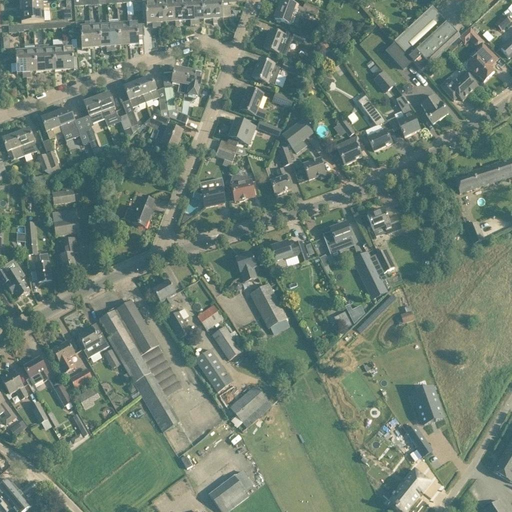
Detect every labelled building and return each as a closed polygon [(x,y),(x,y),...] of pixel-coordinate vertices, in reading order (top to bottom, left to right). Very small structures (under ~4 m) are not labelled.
[(154,0),(155,2),(157,29),(158,29),(161,28),(160,24),(166,23),(164,1),(163,0),(154,0)] [(166,1),(164,1),(166,23),(175,23),(173,0),(168,0),(169,1),(166,1)] [(183,0),(173,0),(175,23),(175,27),(178,27),(180,27),(179,23),(185,22),(183,0),(184,0),(183,0)] [(184,0),(183,0),(185,22),(190,22),(190,24),(191,27),(195,26),(192,0),(184,0)] [(192,0),(195,26),(199,26),(198,21),(204,21),(202,0),(192,0)] [(202,0),(204,21),(213,21),(213,20),(211,0),(202,0)] [(211,0),(213,20),(213,21),(213,25),(214,25),(217,25),(217,20),(220,20),(222,20),(223,21),(223,19),(230,19),(229,4),(222,4),(221,0),(211,0)] [(282,1),(275,21),(283,24),(284,24),(290,26),(293,18),(299,20),(303,21),(306,12),(317,16),(319,10),(306,5),(304,10),(303,10),(297,7),(291,5),(282,1)] [(149,2),(145,3),(146,16),(147,26),(147,25),(152,24),(153,29),(157,29),(155,2),(149,2)] [(21,10),(17,10),(17,15),(43,13),(42,3),(21,5),(21,10)] [(432,8),(395,43),(407,56),(406,56),(422,73),(423,72),(431,65),(448,49),(452,45),(458,39),(459,38),(450,28),(447,24),(444,21),(432,8)] [(505,16),(495,25),(501,32),(511,21),(511,14),(507,10),(502,14),(505,16)] [(43,22),(43,13),(17,15),(17,19),(22,18),(22,23),(21,23),(21,24),(45,22),(44,22),(43,22)] [(133,24),(131,16),(127,16),(128,24),(129,47),(139,46),(139,47),(138,24),(133,24)] [(95,27),(95,21),(90,22),(92,49),(101,49),(99,26),(95,27)] [(118,21),(109,22),(109,26),(111,52),(115,52),(114,48),(120,47),(118,25),(118,21)] [(85,28),(80,28),(81,35),(81,42),(82,51),(82,50),(92,49),(90,22),(85,22),(85,28)] [(120,47),(129,47),(128,24),(118,25),(120,47)] [(111,52),(109,26),(99,26),(101,49),(106,48),(107,53),(111,52)] [(489,44),(497,36),(490,28),(482,36),(489,44)] [(459,38),(458,39),(464,46),(469,41),(477,49),(482,45),(484,43),(469,29),(459,38)] [(271,32),(264,49),(270,52),(277,54),(286,58),(293,41),(292,41),(292,40),(294,35),(295,35),(287,32),(285,37),(271,32)] [(292,40),(292,41),(293,41),(304,45),(306,39),(295,35),(294,35),(292,40)] [(509,60),(511,56),(511,38),(500,50),(509,60)] [(67,41),(62,41),(62,46),(63,46),(63,50),(64,71),(74,71),(74,72),(74,71),(77,70),(77,59),(73,59),(73,50),(73,48),(72,48),(72,49),(68,50),(67,45),(67,41)] [(325,41),(318,47),(321,52),(329,46),(325,41)] [(452,45),(448,49),(451,53),(456,49),(452,45)] [(484,83),(494,73),(490,69),(498,61),(482,45),(477,49),(470,57),(474,61),(467,68),(477,78),(478,77),(484,83)] [(36,73),(46,72),(44,46),(39,47),(39,52),(35,52),(36,73)] [(49,51),(49,46),(44,46),(46,72),(55,72),(54,51),(49,51)] [(55,72),(64,71),(63,50),(63,46),(53,46),(54,51),(55,72)] [(394,46),(387,53),(403,70),(410,64),(394,46)] [(27,78),(31,78),(31,73),(36,73),(35,52),(34,47),(25,47),(25,53),(27,78)] [(16,53),(16,52),(15,52),(16,65),(11,65),(11,73),(17,73),(17,76),(17,74),(23,74),(23,79),(27,78),(25,53),(16,53)] [(259,61),(253,79),(262,82),(267,84),(275,87),(280,72),(280,70),(280,69),(259,61)] [(305,80),(307,73),(284,64),(281,70),(305,80)] [(431,65),(423,72),(429,79),(437,71),(431,65)] [(163,78),(164,89),(166,100),(168,112),(176,111),(177,112),(181,114),(182,115),(183,108),(176,107),(172,88),(172,84),(179,85),(177,94),(184,95),(186,86),(189,72),(175,69),(174,75),(163,77),(163,78)] [(185,95),(184,102),(192,104),(195,102),(196,98),(197,98),(199,89),(200,89),(203,75),(189,72),(186,86),(184,95),(185,95)] [(377,79),(375,81),(386,94),(394,86),(383,73),(383,74),(377,79)] [(463,102),(478,88),(464,73),(451,84),(448,81),(440,88),(454,102),(459,98),(463,102)] [(153,102),(159,99),(151,78),(138,84),(143,97),(145,104),(153,101),(153,102)] [(328,90),(333,82),(325,78),(321,87),(328,90)] [(308,90),(314,88),(312,80),(306,82),(308,90)] [(145,104),(143,97),(138,84),(124,89),(133,109),(138,107),(145,104)] [(264,120),(266,113),(258,110),(263,96),(248,90),(240,111),(255,117),(255,116),(264,120)] [(109,95),(96,99),(102,113),(104,120),(111,118),(116,116),(114,109),(112,104),(109,95)] [(290,110),(293,102),(276,95),(272,103),(290,110)] [(376,127),(365,132),(369,139),(368,140),(374,153),(391,145),(386,133),(392,131),(386,122),(385,122),(365,96),(358,102),(376,127)] [(448,116),(435,97),(421,107),(433,126),(448,116)] [(104,120),(102,113),(96,99),(84,104),(90,118),(93,125),(104,120)] [(159,102),(161,117),(170,121),(169,119),(168,112),(166,100),(159,102)] [(420,132),(408,106),(400,109),(402,113),(394,116),(404,139),(420,132)] [(69,110),(55,115),(60,128),(62,133),(63,135),(71,132),(74,140),(80,138),(78,133),(77,129),(76,130),(74,123),(73,119),(69,110)] [(176,111),(168,112),(169,119),(170,119),(176,122),(186,125),(189,117),(187,117),(182,115),(181,114),(177,112),(176,111)] [(133,113),(126,116),(131,128),(134,135),(140,130),(138,126),(133,113)] [(55,115),(42,120),(45,129),(47,133),(50,141),(56,139),(55,136),(53,131),(60,128),(55,115)] [(155,115),(143,125),(147,127),(154,130),(159,132),(155,141),(156,143),(162,145),(162,144),(167,146),(176,150),(183,133),(173,130),(167,127),(170,121),(161,117),(159,116),(155,115)] [(349,138),(355,134),(341,115),(336,119),(340,125),(339,125),(349,138)] [(126,116),(119,119),(121,123),(124,131),(128,141),(129,140),(134,135),(131,128),(126,116)] [(229,139),(227,144),(236,148),(238,142),(239,142),(242,143),(246,145),(248,146),(249,145),(246,144),(250,134),(253,135),(255,128),(251,127),(246,124),(236,121),(229,139)] [(292,150),(312,134),(302,121),(282,137),(292,150)] [(280,139),(282,131),(260,123),(258,130),(280,139)] [(92,128),(85,131),(90,144),(92,151),(99,149),(96,141),(92,128)] [(31,155),(37,153),(34,144),(34,143),(29,130),(16,135),(21,148),(23,155),(24,157),(31,155)] [(78,133),(80,138),(83,147),(84,146),(90,144),(85,131),(78,133)] [(16,135),(2,140),(6,150),(7,153),(8,153),(11,163),(18,160),(17,160),(16,157),(23,155),(21,148),(16,135)] [(354,146),(351,140),(335,147),(338,153),(344,166),(361,159),(355,145),(354,146)] [(235,156),(235,155),(238,149),(236,148),(227,144),(221,142),(218,150),(235,156)] [(139,159),(140,153),(130,150),(129,157),(139,159)] [(232,164),(235,156),(218,150),(215,158),(232,164)] [(284,168),(292,165),(287,150),(279,152),(284,168)] [(55,174),(61,172),(54,153),(47,155),(55,174)] [(45,178),(54,175),(46,156),(38,159),(45,178)] [(460,195),(511,177),(511,159),(454,179),(460,195)] [(308,182),(326,176),(320,161),(303,167),(308,182)] [(3,163),(0,163),(0,173),(2,178),(3,183),(10,182),(14,182),(11,175),(7,176),(3,163)] [(291,191),(283,169),(277,171),(280,179),(270,183),(275,196),(291,191)] [(230,186),(229,187),(232,188),(233,193),(235,203),(238,202),(239,203),(240,203),(244,202),(245,201),(245,200),(248,200),(247,199),(252,198),(253,199),(254,198),(252,189),(251,183),(252,183),(251,178),(246,179),(235,176),(231,178),(231,179),(230,186)] [(34,188),(46,186),(45,178),(32,180),(34,188)] [(215,191),(202,193),(205,209),(218,206),(218,205),(222,204),(223,205),(225,205),(223,196),(225,196),(224,191),(223,189),(224,189),(222,180),(213,182),(215,191)] [(70,191),(69,188),(62,189),(63,192),(52,194),(54,206),(75,203),(73,191),(70,191)] [(150,213),(154,202),(143,197),(139,208),(138,208),(136,213),(128,210),(124,221),(145,229),(151,213),(150,213)] [(388,222),(384,210),(367,216),(373,232),(384,228),(387,235),(401,230),(397,218),(388,222)] [(56,238),(78,235),(75,211),(52,214),(56,238)] [(30,256),(36,256),(33,224),(27,225),(30,256)] [(323,235),(322,235),(330,256),(331,256),(331,255),(339,252),(349,248),(354,246),(351,238),(350,234),(346,224),(339,227),(338,225),(330,228),(331,230),(330,230),(331,232),(323,235)] [(473,246),(485,241),(478,224),(466,228),(473,246)] [(63,276),(77,273),(74,255),(77,254),(75,239),(61,242),(64,256),(59,257),(63,276)] [(307,262),(301,243),(294,245),(294,246),(289,248),(287,243),(271,249),(274,256),(272,256),(274,261),(275,261),(276,263),(274,263),(277,272),(288,268),(285,262),(297,258),(300,265),(307,262)] [(383,275),(395,269),(386,251),(378,255),(376,255),(374,256),(383,275)] [(367,291),(382,283),(367,254),(352,261),(367,291)] [(256,280),(253,269),(256,268),(251,255),(236,260),(240,274),(241,273),(244,284),(256,280)] [(52,282),(47,256),(40,257),(42,266),(36,267),(39,284),(52,282)] [(325,256),(320,259),(325,269),(330,266),(325,256)] [(23,277),(18,269),(7,276),(3,269),(0,271),(0,282),(4,289),(7,288),(12,296),(15,294),(18,300),(30,293),(21,278),(23,277)] [(174,306),(170,299),(176,295),(168,282),(152,291),(160,305),(163,303),(168,310),(174,306)] [(274,336),(289,328),(286,322),(288,321),(269,285),(250,296),(268,331),(270,330),(274,336)] [(164,400),(182,390),(131,303),(100,321),(110,338),(107,339),(114,350),(112,351),(111,351),(110,351),(119,367),(122,365),(162,434),(179,425),(171,410),(164,400)] [(207,332),(223,320),(213,306),(197,317),(207,332)] [(345,308),(354,326),(365,315),(361,307),(352,311),(349,306),(345,308)] [(406,314),(403,315),(406,324),(414,321),(409,307),(404,309),(406,314)] [(179,313),(167,320),(180,341),(191,334),(183,321),(189,318),(185,310),(179,314),(179,313)] [(345,313),(334,319),(336,322),(340,320),(345,331),(352,327),(345,313)] [(225,328),(212,337),(229,362),(231,360),(236,357),(242,353),(230,335),(225,328)] [(97,338),(92,329),(78,337),(85,351),(84,352),(88,360),(109,348),(102,335),(97,338)] [(246,348),(257,343),(253,334),(242,339),(246,348)] [(63,376),(76,369),(70,359),(75,356),(67,343),(53,352),(60,363),(57,365),(63,376)] [(217,394),(233,383),(211,350),(195,361),(217,394)] [(112,370),(119,367),(110,351),(104,355),(112,370)] [(26,367),(24,368),(29,377),(30,379),(31,379),(35,386),(43,381),(44,383),(49,381),(64,408),(72,404),(69,398),(56,376),(51,379),(46,370),(45,368),(40,359),(30,365),(29,364),(25,366),(26,367)] [(76,391),(93,381),(86,370),(69,380),(76,391)] [(28,398),(23,389),(14,374),(2,381),(10,396),(16,393),(21,401),(28,398)] [(232,407),(230,409),(236,417),(243,424),(247,429),(273,406),(272,406),(268,401),(264,396),(258,390),(255,387),(232,407)] [(92,390),(85,394),(91,404),(93,403),(98,400),(92,390)] [(433,392),(414,399),(424,426),(442,420),(433,392)] [(16,419),(0,397),(0,415),(4,413),(7,417),(2,421),(6,426),(16,419)] [(40,425),(48,421),(38,404),(31,408),(40,425)] [(50,415),(47,417),(54,430),(58,428),(50,415)] [(84,439),(89,436),(77,416),(73,419),(84,439)] [(27,428),(22,421),(20,423),(21,423),(19,425),(18,424),(10,430),(15,438),(24,431),(27,428)] [(415,427),(406,433),(418,450),(426,444),(415,427)] [(73,446),(83,440),(80,435),(70,441),(73,446)] [(381,482),(367,444),(356,448),(370,486),(381,482)] [(426,444),(418,450),(426,461),(434,455),(426,444)] [(511,448),(509,447),(493,473),(511,484),(511,448)] [(386,467),(400,461),(395,450),(382,456),(386,467)] [(391,501),(388,505),(390,503),(396,508),(395,509),(397,510),(398,509),(401,511),(406,511),(418,497),(421,494),(422,495),(431,484),(415,471),(398,493),(395,496),(394,495),(392,497),(393,498),(391,501)] [(234,478),(209,496),(220,511),(229,511),(249,498),(245,493),(234,478)] [(8,480),(0,486),(0,501),(2,504),(0,505),(5,511),(9,511),(12,510),(14,511),(26,511),(31,508),(23,497),(22,497),(20,494),(20,493),(19,493),(8,480)] [(505,511),(498,501),(484,511),(505,511)]
